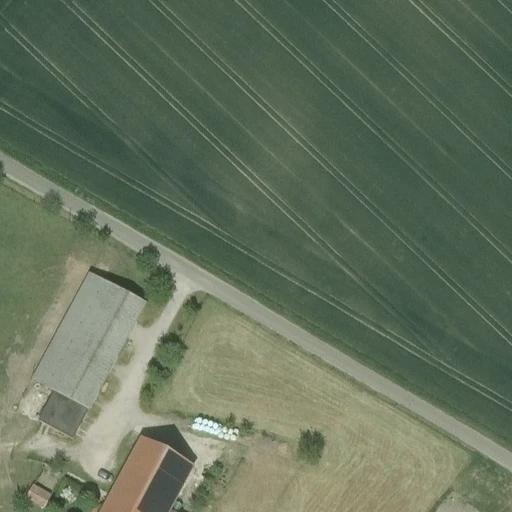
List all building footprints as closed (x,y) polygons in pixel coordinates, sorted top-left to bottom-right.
[(54,395),(89,414),(147,307),(90,276),(32,383),(54,395)] [(89,414),(54,395),(38,424),(73,443),(89,414)] [(141,442),(112,497),(140,511),(169,511),(192,469),(141,442)] [(236,511),(258,467),(228,452),(199,511),(236,511)] [(50,500),(33,489),(27,500),(44,510),(50,500)] [(140,511),(112,497),(104,511),(140,511)]
